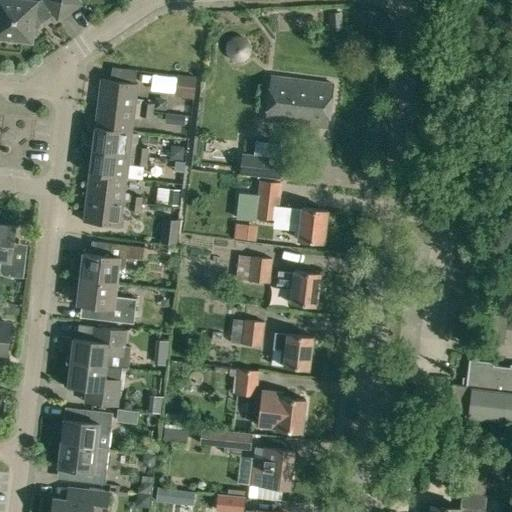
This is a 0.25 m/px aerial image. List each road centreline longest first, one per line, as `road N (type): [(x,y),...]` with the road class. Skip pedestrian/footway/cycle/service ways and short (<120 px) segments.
road 1 (residential): [(353,511),(415,0)]
road 2 (residential): [(24,453),(55,187)]
road 3 (residential): [(63,87),(65,69),(160,0)]
